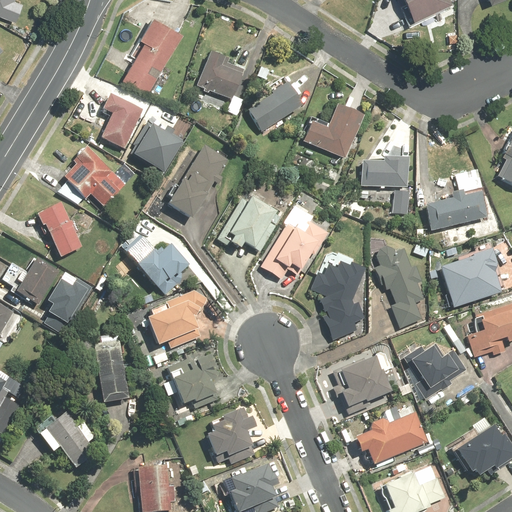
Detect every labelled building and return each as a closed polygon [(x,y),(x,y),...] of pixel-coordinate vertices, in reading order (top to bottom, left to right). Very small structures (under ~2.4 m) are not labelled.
[(11,0),(0,0),(0,18),(12,23),(19,5),(11,1),(11,0)] [(446,0),(397,0),(407,22),(449,5),(446,0)] [(140,44),(119,81),(145,96),(179,35),(148,18),(135,42),(140,44)] [(224,61),(204,54),(193,88),(200,90),(200,92),(206,94),(206,93),(229,101),(240,72),(223,66),(224,61)] [(266,97),(242,113),(258,135),(298,108),(281,85),(265,96),(266,97)] [(121,151),(138,112),(104,98),(97,112),(107,116),(96,141),(121,151)] [(342,160),(357,118),(331,109),(323,130),(306,124),(299,144),(342,160)] [(148,124),(129,154),(161,174),(184,139),(172,131),(174,128),(167,124),(161,133),(148,124)] [(511,146),(504,143),(496,161),(501,163),(492,181),(511,190),(511,146)] [(223,161),(199,148),(178,184),(176,182),(162,207),(187,222),(201,198),(202,199),(211,184),(215,186),(220,178),(215,176),(223,161)] [(122,186),(81,149),(68,164),(71,167),(59,180),(81,201),(86,196),(101,210),(122,186)] [(357,163),(356,187),(403,189),(404,160),(378,159),(378,164),(357,163)] [(391,193),(391,195),(367,194),(367,190),(358,190),(357,205),(390,205),(390,214),(406,214),(407,193),(391,193)] [(421,207),(427,233),(483,220),(477,194),(459,198),(457,193),(445,195),(447,201),(421,207)] [(256,257),(279,219),(246,199),(244,203),(238,200),(213,242),(233,254),(238,246),(256,257)] [(77,248),(56,204),(31,217),(37,228),(39,227),(55,259),(77,248)] [(297,233),(284,225),(258,269),(279,281),(286,269),(296,274),(307,256),(311,258),(326,235),(304,222),(297,233)] [(145,253),(129,268),(151,291),(153,288),(162,297),(174,286),(177,286),(178,278),(187,269),(165,246),(159,252),(157,250),(152,254),(151,252),(147,255),(145,253)] [(392,305),(387,307),(397,330),(419,320),(413,305),(420,301),(413,285),(418,283),(411,267),(406,269),(398,251),(390,255),(388,252),(381,249),(375,251),(372,258),(376,268),(370,270),(380,293),(386,291),(392,305)] [(467,259),(434,270),(447,311),(495,295),(489,275),(489,266),(485,252),(466,258),(467,259)] [(34,308),(55,273),(32,259),(11,294),(34,308)] [(349,302),(362,270),(348,264),(347,267),(336,263),(334,269),(325,266),(321,277),(315,274),(307,291),(324,298),(316,302),(321,314),(324,313),(325,316),(320,318),(329,342),(354,332),(351,325),(362,320),(355,304),(351,306),(349,302)] [(51,304),(47,311),(49,312),(44,321),(65,333),(93,285),(74,273),(68,284),(58,279),(46,300),(51,304)] [(148,318),(140,321),(151,348),(164,342),(168,350),(197,338),(190,319),(194,312),(197,313),(204,300),(191,292),(162,304),(162,306),(146,313),(148,318)] [(511,304),(472,317),(477,333),(464,337),(471,360),(489,354),(490,357),(502,353),(500,346),(511,342),(511,304)] [(0,329),(10,315),(0,308),(0,329)] [(113,343),(87,348),(97,406),(123,401),(113,343)] [(418,348),(401,359),(416,383),(411,386),(421,401),(437,391),(438,392),(449,385),(447,382),(464,371),(450,351),(440,357),(432,345),(421,353),(418,348)] [(185,360),(162,369),(178,408),(188,404),(191,411),(213,402),(207,387),(212,374),(204,371),(209,369),(204,358),(187,364),(185,360)] [(376,372),(370,358),(361,361),(360,359),(328,372),(334,388),(329,390),(333,400),(336,399),(340,410),(359,403),(359,404),(387,393),(379,371),(376,372)] [(208,434),(201,437),(213,466),(225,461),(227,467),(253,456),(244,433),(250,431),(241,410),(216,420),(217,424),(206,428),(208,434)] [(361,453),(367,467),(425,444),(413,414),(385,425),(384,423),(379,420),(367,425),(364,431),(365,433),(348,441),(354,455),(361,453)] [(91,453),(60,415),(39,431),(70,469),(91,453)] [(487,428),(450,452),(465,475),(468,473),(471,479),(487,469),(489,472),(510,458),(497,437),(494,439),(487,428)] [(228,492),(223,495),(230,511),(239,511),(250,508),(251,511),(267,511),(276,508),(270,496),(268,496),(265,490),(272,487),(268,477),(269,474),(267,469),(261,466),(224,482),(228,492)] [(163,468),(132,470),(136,511),(167,511),(167,504),(171,503),(170,488),(165,488),(163,468)] [(397,480),(378,487),(387,511),(385,511),(420,511),(425,510),(424,507),(442,500),(434,480),(412,489),(406,473),(396,477),(397,480)]
